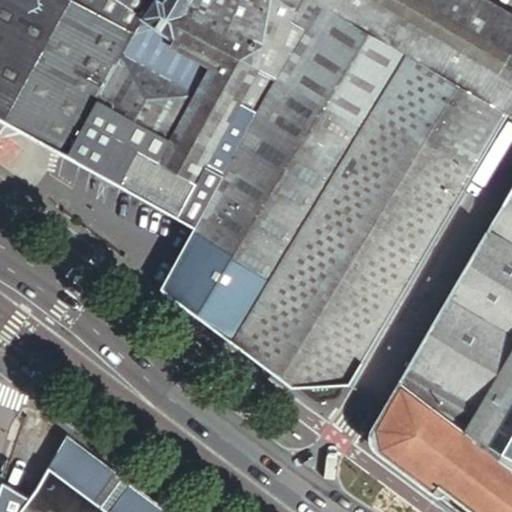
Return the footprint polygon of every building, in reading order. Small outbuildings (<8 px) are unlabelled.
[(0,0),(0,130),(7,121),(66,154),(152,0),(0,0)] [(152,0),(66,154),(176,216),(256,70),(268,5),(258,0),(152,0)] [(193,225),(160,286),(233,341),(373,108),(474,167),(511,102),(511,14),(488,0),(314,0),(320,3),(267,90),(230,157),(193,225)] [(258,0),(268,5),(256,70),(176,216),(193,225),(230,157),(267,90),(320,3),(314,0),(258,0)] [(381,328),(474,167),(373,108),(233,341),(292,385),(350,382),(381,328)] [(414,477),(433,491),(436,493),(438,493),(440,492),(442,492),(444,490),(445,488),(461,500),(476,511),(475,511),(511,511),(511,186),(376,417),(372,424),(371,429),(370,434),(371,439),(373,444),(374,447),(382,454),(393,462),(414,477)] [(170,511),(103,462),(63,432),(32,490),(20,511),(170,511)] [(0,481),(0,511),(20,511),(32,490),(3,474),(0,481)]
